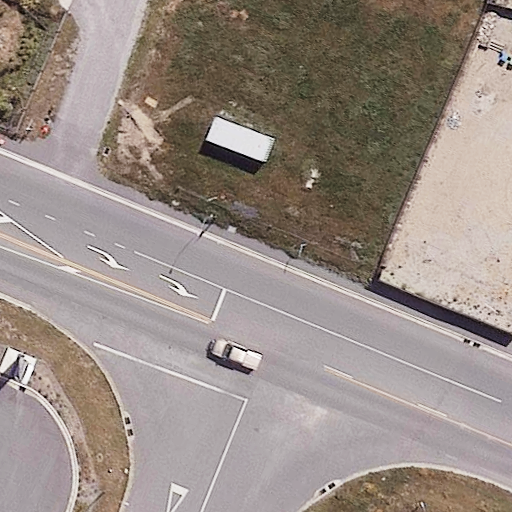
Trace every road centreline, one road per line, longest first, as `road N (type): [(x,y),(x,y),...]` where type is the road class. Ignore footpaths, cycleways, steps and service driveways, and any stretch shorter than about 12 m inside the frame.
road 1 (residential): [(128,0),(31,246)]
road 2 (unclassified): [(268,344),(511,443)]
road 3 (unclassified): [(31,246),(268,344)]
road 4 (residential): [(268,344),(201,511)]
